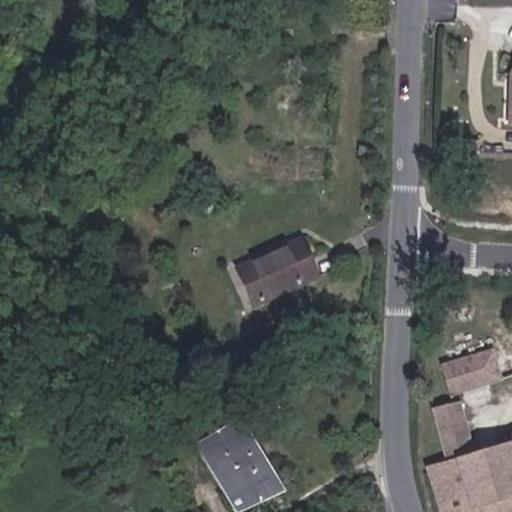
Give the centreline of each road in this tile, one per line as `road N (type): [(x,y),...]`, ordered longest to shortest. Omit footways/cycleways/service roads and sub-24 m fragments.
road 1 (tertiary): [(402,246),(396,441),(409,511)]
road 2 (tertiary): [(409,0),(402,246)]
